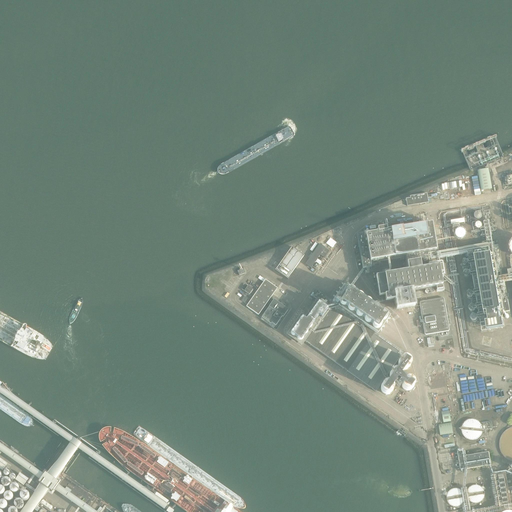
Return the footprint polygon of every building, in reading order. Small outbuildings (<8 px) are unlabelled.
[(492,189),(488,169),(478,170),(481,191),(492,189)] [(407,206),(428,203),(427,194),(410,196),(410,198),(406,199),(407,206)] [(465,223),(464,218),(451,220),(452,228),(459,226),(459,224),(465,223)] [(436,251),(431,224),(387,231),(386,228),(377,230),(378,233),(366,235),(365,233),(357,234),(361,259),(362,270),(371,269),(371,262),(436,251)] [(466,234),(466,233),(466,232),(465,230),(464,229),(462,229),(460,229),(459,230),(458,231),(458,232),(457,233),(458,235),(459,236),(460,237),(462,238),(463,238),(464,237),(465,237),(466,235),(466,234)] [(320,244),(306,264),(311,268),(320,255),(324,258),(330,251),(320,244)] [(304,256),(292,248),(276,271),(288,279),(304,256)] [(492,253),(476,256),(485,312),(488,312),(489,322),(487,322),(488,331),(505,328),(503,320),(501,320),(500,310),(501,309),(492,253)] [(442,290),(439,266),(421,268),(420,261),(407,263),(408,271),(376,276),(379,296),(384,296),(385,301),(395,300),(396,310),(415,307),(412,291),(436,287),(436,290),(442,290)] [(251,279),(248,284),(253,287),(256,282),(251,279)] [(277,288),(265,280),(261,286),(258,291),(246,306),(258,315),(277,288)] [(256,282),(253,287),(258,291),(261,286),(256,282)] [(390,317),(347,285),(334,304),(328,309),(318,303),(306,320),(302,318),(290,335),(303,344),(305,341),(376,392),(405,353),(378,334),(390,317)] [(248,286),(244,291),(249,295),(253,290),(248,286)] [(449,331),(443,298),(420,302),(425,335),(449,331)] [(503,300),(505,312),(511,310),(508,299),(503,300)] [(274,300),(262,317),(271,324),(272,323),(275,326),(282,316),(283,317),(288,310),(274,300)] [(409,371),(411,370),(413,368),(414,364),(413,361),(411,359),(409,358),(405,358),(402,360),(400,363),(401,367),(401,369),(400,371),(397,371),(394,373),(392,375),(392,379),(394,383),(391,383),(387,384),(385,386),(384,388),(384,391),(385,394),(388,396),(391,397),(395,395),(397,393),(397,389),(398,388),(405,387),(405,390),(408,391),(410,393),(414,392),(417,391),(418,387),(418,384),(416,381),(413,380),(410,378),(409,371)] [(450,414),(442,415),(444,423),(451,422),(450,414)] [(461,428),(462,435),(467,439),(473,440),(479,437),(481,433),(481,426),(477,421),(471,420),(465,421),(461,428)] [(451,422),(438,424),(440,435),(453,433),(451,422)] [(0,450),(9,457),(11,453),(10,453),(11,452),(4,446),(0,443),(0,450)] [(461,470),(491,465),(489,452),(466,456),(465,451),(458,452),(461,470)] [(56,480),(65,468),(65,467),(65,466),(64,465),(64,464),(63,463),(62,462),(61,462),(60,461),(59,461),(58,461),(57,462),(48,475),(56,480)] [(0,466),(0,470),(15,481),(19,475),(3,463),(0,466)] [(511,487),(509,488),(506,473),(495,475),(495,476),(491,477),(497,507),(511,504),(511,502),(511,501),(511,487)] [(2,489),(4,490),(6,491),(8,491),(9,489),(11,488),(11,486),(10,484),(9,482),(7,481),(5,482),(3,483),(1,485),(1,487),(2,489)] [(466,492),(467,499),(471,503),(478,504),(484,501),(486,497),(486,490),(482,485),(476,484),(470,486),(466,492)] [(10,495),(12,496),(14,497),(16,496),(18,495),(19,493),(19,491),(18,489),(17,488),(15,487),(13,487),(11,488),(10,490),(9,493),(10,495)] [(466,497),(466,495),(465,494),(464,492),(463,490),(461,489),(459,488),(457,488),(456,488),(454,488),(452,488),(451,489),(449,491),(448,492),(447,494),(447,496),(447,497),(447,499),(447,501),(448,503),(450,504),(451,505),(453,506),(455,507),(457,507),(459,507),(460,506),(462,505),(463,504),(464,502),(465,501),(466,499),(466,497)] [(21,502),(23,503),(25,503),(27,503),(29,502),(30,500),(30,498),(29,496),(28,495),(26,494),(24,494),(22,495),(20,497),(20,499),(21,502)] [(5,503),(7,505),(9,505),(11,505),(12,504),(13,502),(13,500),(13,498),(11,496),(9,496),(7,496),(5,497),(4,499),(4,501),(5,503)] [(15,510),(17,511),(16,511),(20,511),(22,511),(23,509),(24,507),(23,505),(22,504),(20,503),(17,503),(16,504),(14,506),(14,508),(15,510)]
